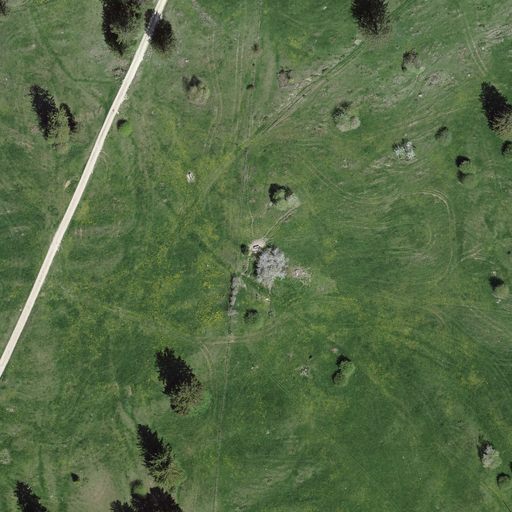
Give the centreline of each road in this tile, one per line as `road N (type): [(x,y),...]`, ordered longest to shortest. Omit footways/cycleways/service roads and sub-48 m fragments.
road 1 (track): [(36,294),(57,294),(196,342),(267,333),(315,302),(511,311)]
road 2 (track): [(57,294),(140,264),(250,142),(424,0)]
road 3 (track): [(0,373),(168,0)]
